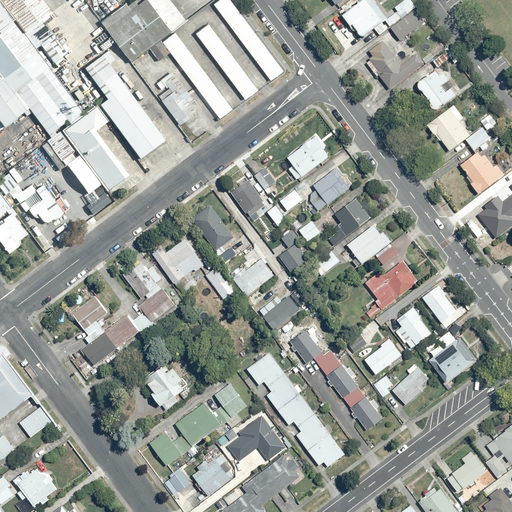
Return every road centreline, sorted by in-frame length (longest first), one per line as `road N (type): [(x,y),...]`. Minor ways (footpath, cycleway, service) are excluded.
road 1 (residential): [(5,314),(322,76)]
road 2 (tertiary): [(511,328),(322,76)]
road 3 (residential): [(5,314),(149,511)]
road 4 (residential): [(335,511),(511,378)]
